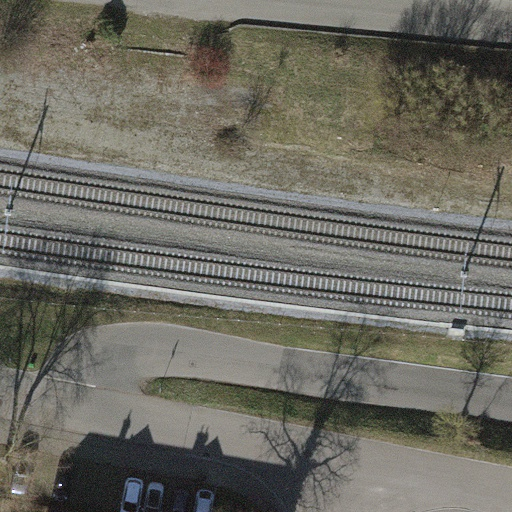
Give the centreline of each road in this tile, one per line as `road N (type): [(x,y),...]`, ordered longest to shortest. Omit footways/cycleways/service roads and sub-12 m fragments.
road 1 (unclassified): [(511,399),(234,358),(122,355),(83,409)]
road 2 (residential): [(356,462),(83,409)]
road 3 (residential): [(284,0),(511,22)]
road 4 (residential): [(511,490),(356,462)]
